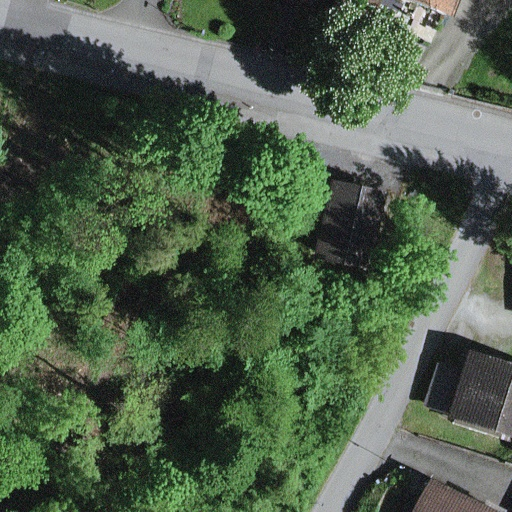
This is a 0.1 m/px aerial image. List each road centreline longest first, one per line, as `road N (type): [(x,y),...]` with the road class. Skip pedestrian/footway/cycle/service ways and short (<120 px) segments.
road 1 (residential): [(0,5),(510,141)]
road 2 (residential): [(510,141),(453,300),(337,511)]
